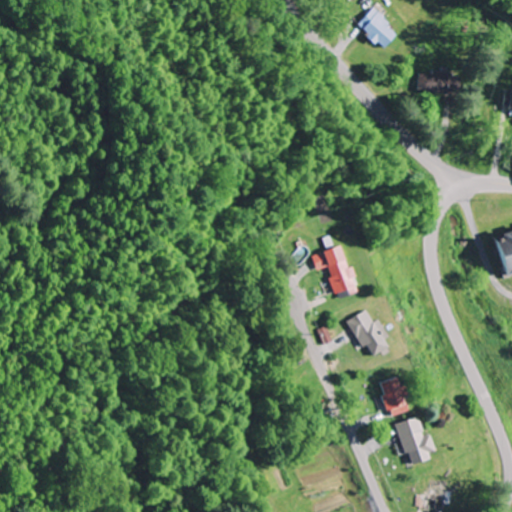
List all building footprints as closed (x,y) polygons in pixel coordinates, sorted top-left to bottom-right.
[(382,48),(397,31),(371,8),(355,25),(382,48)] [(451,92),(451,73),(416,73),(416,92),(451,92)] [(511,229),(487,235),(496,274),(511,270),(511,229)] [(352,293),(341,246),(310,253),(314,270),(325,267),(332,298),(352,293)] [(388,345),(366,309),(345,321),(367,358),(388,345)] [(426,434),(422,435),(416,416),(393,423),(406,465),(433,457),(426,434)] [(446,503),(446,481),(421,481),(420,511),(436,511),(436,503),(446,503)]
